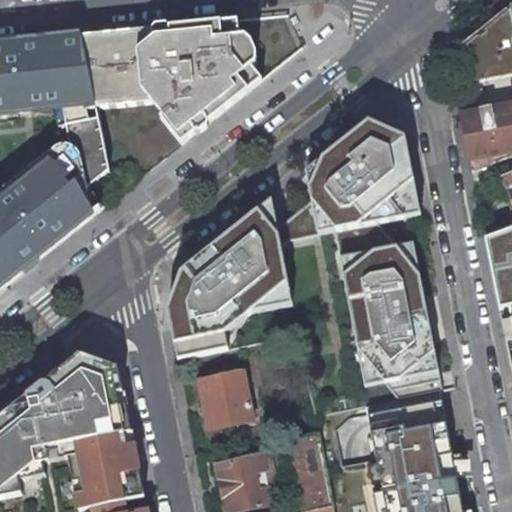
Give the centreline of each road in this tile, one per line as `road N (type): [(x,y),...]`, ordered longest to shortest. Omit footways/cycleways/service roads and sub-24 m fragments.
road 1 (residential): [(504,511),(414,47)]
road 2 (secondary): [(397,18),(105,256)]
road 3 (secondary): [(124,281),(414,47)]
road 4 (residential): [(180,511),(137,308),(124,281)]
road 5 (secondary): [(0,385),(124,281)]
road 6 (residential): [(145,0),(0,17)]
road 7 (secondary): [(105,256),(0,341)]
